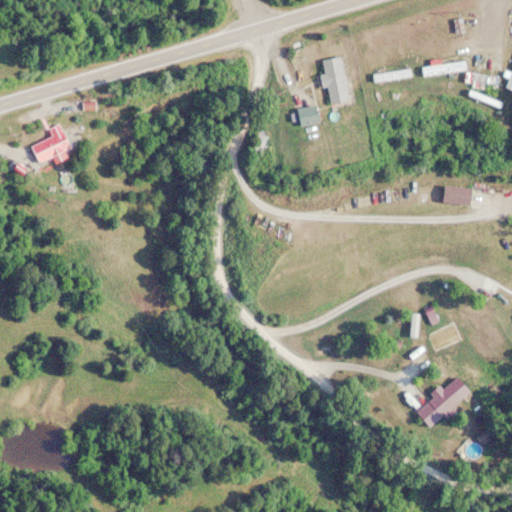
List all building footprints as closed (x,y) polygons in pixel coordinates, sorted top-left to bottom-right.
[(399,40),(401,60),(452,54),(450,33),(399,40)] [(323,62),(332,106),(352,102),(344,58),(323,62)] [(322,123),(317,105),(299,110),(303,128),(322,123)] [(74,148),(62,126),(31,142),(43,165),(74,148)] [(465,407),(453,384),(417,404),(429,426),(465,407)]
